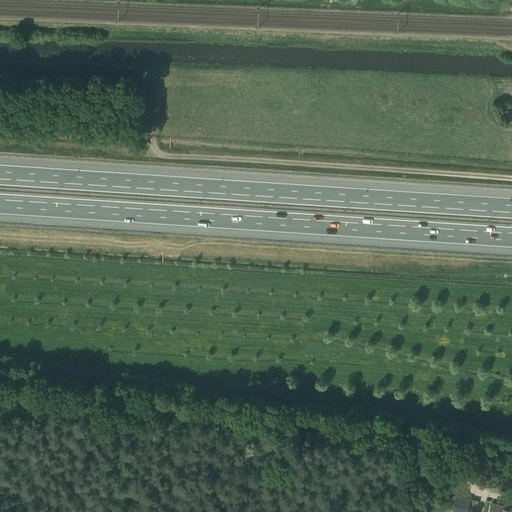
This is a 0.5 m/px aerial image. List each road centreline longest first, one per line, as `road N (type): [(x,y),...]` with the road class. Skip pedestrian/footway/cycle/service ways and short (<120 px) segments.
road 1 (unclassified): [(511,464),(254,414),(0,391)]
road 2 (motorway): [(0,204),(511,238)]
road 3 (motorway): [(511,209),(0,176)]
road 4 (track): [(511,179),(154,155),(151,137)]
